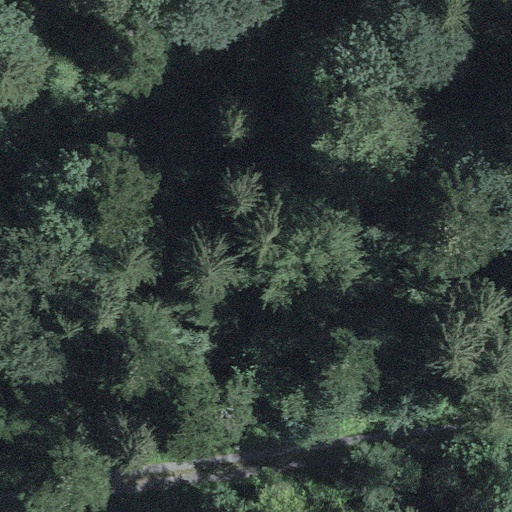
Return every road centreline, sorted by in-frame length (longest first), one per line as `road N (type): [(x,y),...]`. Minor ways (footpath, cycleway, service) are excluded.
road 1 (track): [(0,511),(311,449),(511,434)]
road 2 (track): [(275,0),(170,100),(0,170)]
